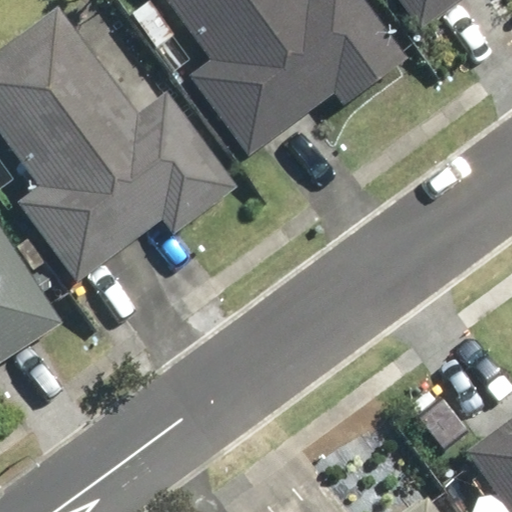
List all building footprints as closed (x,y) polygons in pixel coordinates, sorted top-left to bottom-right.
[(156,0),(204,62),(181,79),(242,161),(325,100),(336,113),(401,65),(352,0),(156,0)] [(385,0),(412,37),(463,0),(385,0)] [(0,43),(0,150),(31,193),(10,208),(69,287),(113,255),(154,224),(166,241),(230,194),(158,98),(129,119),(47,9),(0,43)] [(0,364),(57,330),(0,238),(0,364)] [(439,397),(408,416),(436,460),(466,441),(439,397)] [(511,426),(483,450),(511,483),(511,426)] [(400,511),(421,511),(414,502),(400,511)]
